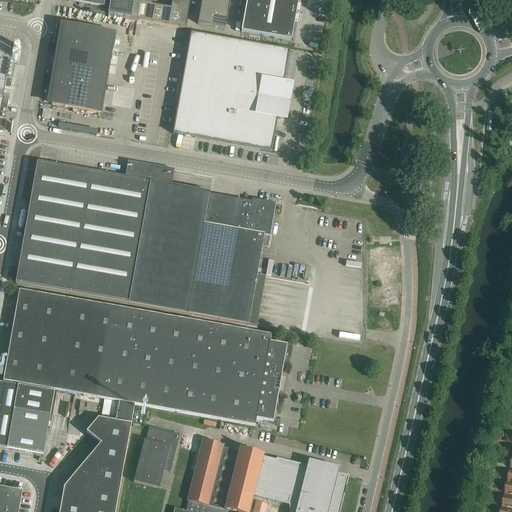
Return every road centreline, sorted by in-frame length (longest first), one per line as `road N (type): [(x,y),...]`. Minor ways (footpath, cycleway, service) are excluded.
road 1 (primary): [(394,511),(439,318),(460,150)]
road 2 (unclassified): [(350,186),(394,205),(406,235),(402,341),(366,511)]
road 3 (unclassified): [(350,186),(24,133)]
road 4 (residential): [(476,511),(511,362)]
road 5 (unknown): [(288,219),(348,234),(348,265),(317,266)]
road 6 (unclassified): [(350,186),(393,74)]
